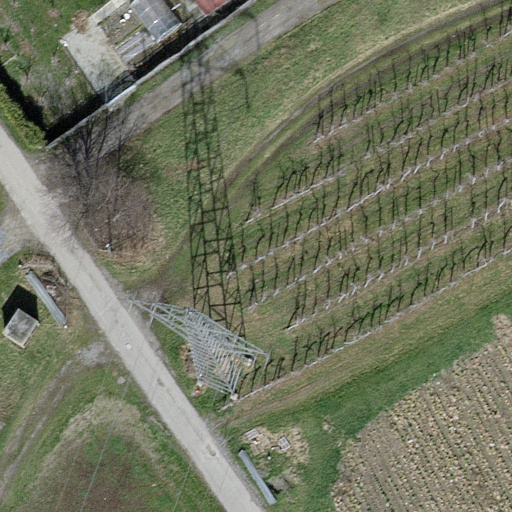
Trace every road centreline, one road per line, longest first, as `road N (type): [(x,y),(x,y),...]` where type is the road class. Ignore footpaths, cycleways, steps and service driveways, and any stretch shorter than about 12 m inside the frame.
road 1 (track): [(0,137),(249,511)]
road 2 (track): [(0,244),(37,192),(309,0)]
road 3 (track): [(0,420),(13,381),(89,270)]
